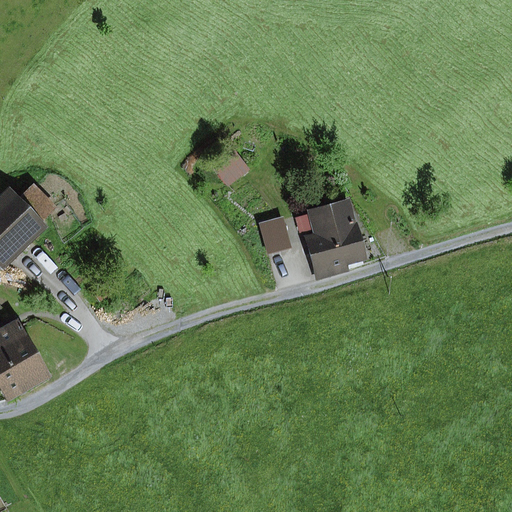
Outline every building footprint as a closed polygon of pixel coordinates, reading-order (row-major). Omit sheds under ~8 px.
[(237,152),(215,167),(227,184),(249,169),(237,152)] [(5,192),(0,196),(0,269),(5,274),(46,232),(5,192)] [(342,202),(300,213),(316,276),(367,262),(358,225),(349,228),(342,202)] [(284,214),(260,221),(269,252),(293,245),(284,214)] [(14,319),(0,326),(0,391),(5,400),(46,378),(14,319)]
